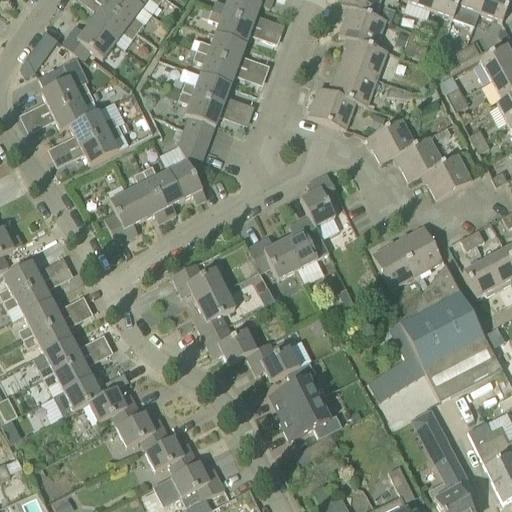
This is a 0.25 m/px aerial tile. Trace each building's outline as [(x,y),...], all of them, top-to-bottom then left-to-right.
[(106,0),(97,0),(95,4),(137,36),(143,28),(134,21),(141,12),(125,0),(109,0),(109,2),(106,0)] [(125,0),(141,12),(148,3),(157,9),(163,1),(161,0),(125,0)] [(243,2),(236,0),(228,0),(225,9),(214,5),(211,15),(262,33),(265,24),(255,20),(259,10),(259,9),(243,3),(243,2)] [(244,0),(243,2),(243,3),(259,9),(259,10),(268,13),(272,0),(244,0)] [(347,12),(373,22),(380,0),(338,0),(336,8),(347,12)] [(408,0),(406,7),(429,16),(434,0),(408,0)] [(434,0),(429,16),(451,24),(459,0),(434,0)] [(473,32),(478,18),(484,0),(459,0),(451,24),(473,32)] [(484,0),(478,18),(501,27),(510,0),(484,0)] [(98,19),(91,28),(115,46),(122,37),(131,44),(137,36),(95,4),(88,12),(98,19)] [(373,22),(347,12),(337,39),(348,43),(375,53),(385,26),(373,22)] [(213,39),(244,50),(248,39),(258,43),(262,33),(211,15),(208,24),(218,27),(213,39)] [(115,46),(91,28),(84,37),(75,30),(61,48),(83,64),(91,55),(102,64),(115,46)] [(244,50),(213,39),(210,49),(200,45),(196,55),(247,74),(250,64),(240,60),(244,50)] [(339,70),(376,84),(386,57),(375,53),(348,43),(339,70)] [(463,52),(469,62),(477,57),(471,47),(463,52)] [(489,87),(511,74),(511,61),(511,59),(508,60),(503,51),(478,65),(489,87)] [(460,67),(469,62),(463,52),(455,57),(460,67)] [(198,79),(229,90),(233,80),(243,83),(247,74),(196,55),(193,64),(202,68),(198,79)] [(36,111),(41,120),(88,96),(84,87),(74,92),(62,69),(37,82),(44,94),(40,96),(45,106),(36,111)] [(354,106),(367,111),(376,84),(339,70),(329,97),(354,106)] [(511,100),(511,74),(489,87),(499,107),(495,109),(511,100)] [(229,90),(198,79),(194,90),(184,86),(181,96),(232,114),(235,105),(225,101),(229,90)] [(440,86),(446,98),(445,99),(450,107),(462,101),(451,80),(440,86)] [(307,120),(344,134),(354,106),(329,97),(317,93),(307,120)] [(60,135),(69,131),(89,121),(88,120),(83,110),(93,105),(88,96),(41,120),(46,129),(55,124),(60,135)] [(232,114),(181,96),(178,105),(187,108),(183,121),(187,122),(214,132),(219,120),(228,123),(232,114)] [(511,100),(495,109),(506,130),(511,126),(511,100)] [(467,110),(462,101),(450,107),(455,116),(467,110)] [(65,145),(70,154),(117,130),(113,121),(103,126),(98,115),(88,120),(89,121),(69,131),(74,140),(65,145)] [(214,132),(187,122),(183,133),(210,143),(214,132)] [(393,161),(429,141),(414,148),(401,123),(365,142),(379,169),(394,161),(393,161)] [(117,130),(70,154),(74,163),(83,159),(88,169),(117,155),(112,144),(122,139),(117,130)] [(210,143),(183,133),(179,145),(205,155),(210,143)] [(467,140),(472,149),(483,143),(478,134),(467,140)] [(393,161),(394,161),(407,186),(443,166),(429,141),(393,161)] [(488,152),(483,143),(472,149),(477,157),(488,152)] [(205,155),(179,145),(177,150),(185,166),(166,175),(181,205),(192,199),(196,208),(205,203),(195,183),(205,155)] [(443,166),(407,186),(421,179),(435,204),(470,185),(456,159),(443,166)] [(181,205),(166,175),(156,181),(151,171),(142,175),(166,223),(175,218),(171,210),(181,205)] [(128,195),(142,224),(153,219),(157,227),(166,223),(142,175),(133,180),(138,190),(128,195)] [(501,176),(490,182),(495,191),(506,185),(501,176)] [(309,221),(314,232),(334,222),(327,209),(338,203),(326,179),(305,190),(309,199),(299,204),(308,221),(309,221)] [(142,224),(128,195),(108,205),(114,218),(103,224),(116,248),(137,238),(132,229),(142,224)] [(511,222),(509,217),(501,222),(507,233),(511,229),(511,222)] [(309,221),(308,221),(289,231),(294,240),(283,246),(297,274),(317,264),(310,251),(321,245),(314,232),(309,221)] [(421,229),(410,234),(394,242),(412,277),(438,264),(421,229)] [(0,274),(9,270),(3,259),(22,250),(16,240),(7,244),(1,232),(0,233),(0,274)] [(483,245),(477,235),(468,239),(474,250),(483,245)] [(465,255),(474,250),(468,239),(459,244),(465,255)] [(267,242),(246,253),(259,277),(270,271),(277,284),(297,274),(283,246),(272,251),(267,242)] [(386,290),(412,277),(394,242),(368,255),(386,290)] [(511,248),(503,254),(511,270),(511,248)] [(511,270),(503,254),(482,265),(498,293),(510,286),(509,284),(511,282),(511,270)] [(475,302),(484,297),(485,300),(498,293),(482,265),(461,276),(475,302)] [(0,295),(0,302),(2,306),(49,281),(45,272),(36,277),(30,266),(2,281),(8,292),(0,295)] [(190,297),(195,308),(225,293),(215,273),(202,280),(196,268),(171,281),(181,302),(190,297)] [(397,327),(424,377),(438,406),(500,374),(444,270),(398,327),(397,327)] [(54,290),(49,281),(2,306),(7,315),(17,310),(22,320),(50,305),(45,295),(54,290)] [(225,293),(195,308),(200,318),(191,322),(202,343),(227,330),(221,319),(234,312),(225,293)] [(56,315),(50,305),(22,320),(28,330),(17,336),(22,345),(69,320),(65,311),(56,315)] [(37,348),(42,358),(71,343),(65,333),(74,329),(69,320),(22,345),(27,354),(37,348)] [(402,364),(414,383),(424,377),(397,327),(386,333),(402,364)] [(227,369),(244,361),(244,360),(256,354),(255,353),(246,334),(232,341),(227,330),(202,343),(212,364),(222,359),(227,369)] [(32,364),(42,383),(89,358),(85,349),(76,354),(71,343),(42,358),(32,364)] [(264,376),(269,386),(294,374),(299,372),(288,351),(275,358),(269,346),(255,353),(256,354),(244,360),(244,361),(254,381),(264,376)] [(89,358),(42,383),(46,392),(57,386),(62,396),(91,382),(85,372),(94,367),(89,358)] [(294,374),(299,384),(278,395),(289,418),(333,396),(322,373),(316,363),(299,372),(294,374)] [(393,370),(405,389),(414,383),(402,364),(393,370)] [(393,370),(384,375),(396,395),(405,389),(393,370)] [(387,400),(396,395),(384,375),(375,381),(387,400)] [(366,386),(378,406),(387,400),(375,381),(366,386)] [(62,421),(87,408),(109,396),(105,387),(96,392),(91,382),(62,396),(52,402),(62,421)] [(508,408),(511,418),(511,397),(510,391),(474,404),(479,418),(508,408)] [(110,421),(116,432),(140,419),(129,399),(120,404),(115,393),(109,396),(87,408),(97,428),(110,421)] [(351,416),(345,419),(333,396),(289,418),(286,420),(297,443),(329,428),(334,438),(357,427),(351,416)] [(469,511),(465,505),(474,500),(440,437),(440,436),(428,414),(410,424),(422,447),(428,459),(444,488),(428,496),(437,511),(469,511)] [(149,428),(143,417),(140,419),(116,432),(115,432),(125,452),(138,445),(144,456),(168,443),(158,423),(149,428)] [(502,509),(511,504),(511,443),(507,446),(500,431),(489,436),(485,427),(466,436),(473,451),(502,509)] [(329,438),(323,441),(293,460),(299,471),(335,449),(329,438)] [(172,442),(168,443),(144,456),(143,457),(154,477),(167,470),(173,480),(197,468),(186,448),(177,452),(172,442)] [(197,468),(173,480),(169,482),(180,502),(193,496),(199,507),(223,494),(212,474),(203,478),(197,467),(197,468)] [(0,485),(9,482),(3,469),(0,470),(0,485)] [(385,477),(398,501),(376,511),(403,511),(402,508),(413,502),(396,471),(385,477)] [(334,511),(323,490),(312,495),(321,511),(334,511)]
